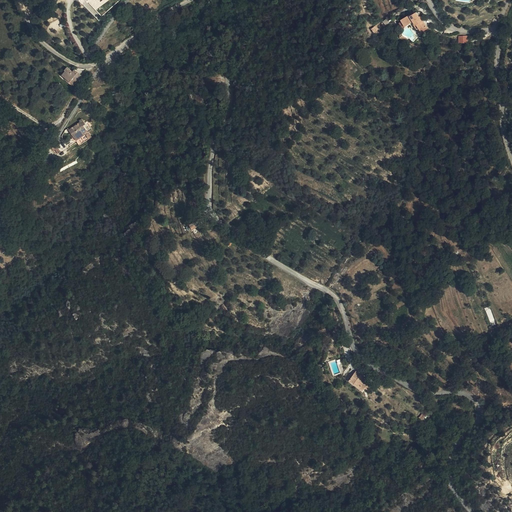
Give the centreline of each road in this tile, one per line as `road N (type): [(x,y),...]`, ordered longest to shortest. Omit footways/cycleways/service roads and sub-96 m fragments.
road 1 (residential): [(471,511),(454,491),(451,458),(478,405),(456,391),(412,388),(362,359),(328,290),(239,240),(208,205),(210,162),(229,98),(227,64),(241,24),(237,0)]
road 2 (residential): [(511,153),(496,34),(455,28),(429,0)]
